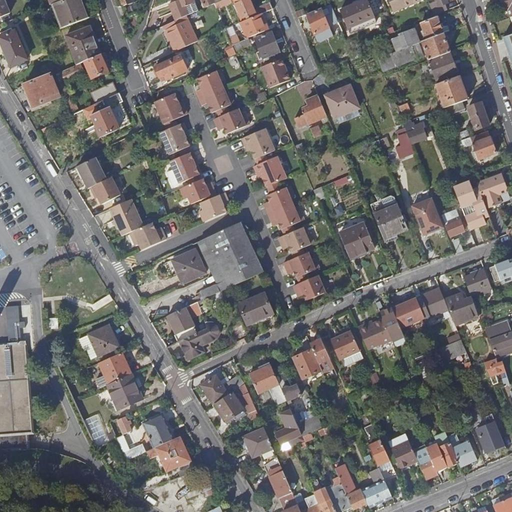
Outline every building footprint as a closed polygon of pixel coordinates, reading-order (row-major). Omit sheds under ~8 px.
[(0,0),(0,17),(10,13),(3,0),(0,0)] [(59,25),(60,28),(87,18),(80,0),(62,0),(51,4),(52,6),(55,5),(62,24),(59,25)] [(120,0),(122,6),(121,7),(125,16),(139,11),(135,1),(137,0),(120,0)] [(168,4),(175,21),(186,16),(199,10),(194,0),(175,0),(176,1),(168,4)] [(232,2),(230,0),(221,0),(214,3),(217,9),(232,2)] [(243,0),(242,1),(241,0),(230,0),(232,2),(233,4),(236,3),(243,18),(254,12),(249,0),(243,0)] [(375,17),(368,0),(367,0),(341,11),(349,30),(358,27),(357,25),(375,17)] [(388,0),(393,12),(421,0),(388,0)] [(446,0),(436,0),(437,1),(430,4),(434,14),(446,10),(443,4),(448,2),(446,0)] [(511,0),(501,0),(505,10),(508,9),(511,17),(511,16),(511,0)] [(261,14),(273,9),(270,2),(256,8),(259,15),(261,14)] [(314,35),(338,22),(331,5),(325,7),(307,14),(314,35)] [(296,12),(298,18),(305,15),(303,9),(296,12)] [(247,38),(248,38),(268,30),(261,14),(259,15),(241,22),(247,38)] [(170,46),(173,52),(198,41),(186,16),(175,21),(162,27),(170,46)] [(511,66),(511,16),(511,17),(511,20),(511,34),(503,37),(511,66)] [(427,40),(444,34),(438,17),(421,23),(424,30),(420,32),(422,36),(425,35),(427,40)] [(66,37),(77,64),(84,62),(84,61),(101,54),(97,46),(96,46),(88,28),(66,37)] [(389,34),(371,41),(378,59),(418,44),(420,43),(414,28),(400,34),(401,36),(392,40),(389,34)] [(26,60),(14,31),(0,37),(0,42),(10,67),(26,60)] [(262,59),(280,52),(272,32),(255,39),(262,59)] [(429,60),(450,52),(444,34),(427,40),(422,42),(429,60)] [(230,39),(232,44),(240,41),(238,36),(230,39)] [(418,44),(378,59),(383,71),(423,55),(418,44)] [(225,48),(229,57),(236,54),(232,45),(225,48)] [(108,60),(105,52),(101,54),(84,61),(92,79),(108,72),(104,62),(108,60)] [(457,72),(450,52),(429,60),(436,80),(457,72)] [(158,78),(160,78),(163,76),(164,80),(165,81),(186,71),(179,56),(154,68),(158,78)] [(290,80),(282,59),(261,67),(270,88),(290,80)] [(59,73),(56,74),(65,96),(71,93),(68,85),(65,86),(63,81),(83,72),(80,65),(59,75),(59,73)] [(197,80),(200,86),(201,89),(196,92),(202,106),(208,104),(209,108),(212,114),(217,111),(233,105),(235,104),(230,93),(226,95),(221,82),(225,81),(220,70),(197,80)] [(50,75),(24,86),(33,108),(59,98),(51,77),(52,77),(51,75),(50,75)] [(437,84),(445,108),(449,107),(462,102),(468,100),(459,76),(437,84)] [(89,94),(94,105),(118,93),(113,83),(89,94)] [(358,107),(349,85),(325,95),(334,116),(358,107)] [(65,96),(73,115),(80,112),(72,93),(71,93),(65,96)] [(131,123),(124,109),(121,102),(123,101),(119,93),(118,93),(94,105),(83,110),(87,119),(92,117),(101,137),(131,123)] [(187,114),(184,107),(181,108),(179,103),(175,94),(154,102),(163,124),(174,120),(187,114)] [(298,128),(326,116),(318,96),(306,101),(309,107),(302,110),(304,114),(294,119),(298,128)] [(449,107),(451,113),(464,109),(462,102),(449,107)] [(490,125),(482,102),(468,107),(477,130),(490,125)] [(404,117),(412,114),(407,103),(400,106),(404,117)] [(233,105),(217,111),(219,118),(235,111),(233,105)] [(225,129),(227,135),(250,125),(245,114),(242,116),(239,109),(235,111),(219,118),(214,120),(217,127),(223,125),(225,129)] [(174,120),(163,124),(166,130),(171,128),(177,126),(174,120)] [(166,130),(160,132),(170,154),(179,151),(190,146),(186,137),(184,131),(187,130),(184,123),(177,126),(171,128),(166,130)] [(319,136),(315,127),(310,129),(314,138),(319,136)] [(411,143),(411,144),(427,138),(423,128),(407,133),(411,143)] [(266,129),(242,139),(245,147),(249,145),(251,150),(255,159),(266,155),(275,151),(266,129)] [(405,129),(396,132),(398,137),(407,133),(405,129)] [(496,153),(488,131),(470,137),(478,157),(475,158),(476,160),(496,153)] [(401,158),(415,153),(411,144),(411,143),(407,133),(398,137),(401,144),(402,143),(403,145),(402,145),(397,147),(401,158)] [(387,137),(381,140),(384,148),(391,146),(387,137)] [(190,146),(179,151),(181,156),(193,151),(190,146)] [(181,156),(169,161),(179,183),(188,179),(199,175),(195,165),(193,160),(196,159),(193,151),(181,156)] [(266,155),(255,159),(257,165),(268,161),(266,155)] [(257,165),(254,167),(257,174),(261,173),(263,178),(267,187),(277,183),(287,179),(278,157),(268,161),(257,165)] [(96,158),(78,166),(85,181),(84,181),(88,189),(89,188),(106,180),(96,158)] [(479,188),(483,200),(485,200),(488,208),(502,203),(499,195),(508,191),(502,173),(477,183),(479,188)] [(199,175),(188,179),(190,184),(201,179),(199,175)] [(106,180),(89,188),(94,196),(96,195),(98,199),(101,205),(120,195),(111,178),(106,180)] [(190,184),(180,188),(185,199),(188,197),(191,204),(205,198),(216,193),(213,186),(207,188),(206,184),(203,178),(201,179),(190,184)] [(277,183),(267,187),(270,195),(280,190),(277,183)] [(465,217),(470,230),(485,223),(483,219),(482,214),(488,212),(483,200),(479,188),(473,191),(470,183),(454,189),(461,208),(472,204),(475,213),(465,217)] [(271,206),(266,208),(272,222),(277,220),(279,224),(282,230),(293,225),(304,220),(300,210),(296,211),(291,199),(295,197),(290,186),(280,190),(270,195),(267,196),(270,202),(271,206)] [(203,210),(199,211),(203,222),(226,212),(224,208),(222,202),(228,200),(224,192),(217,196),(206,200),(200,203),(203,210)] [(382,201),(385,209),(397,204),(394,198),(391,197),(382,201)] [(432,198),(420,204),(413,207),(418,219),(420,218),(422,223),(420,223),(425,236),(431,233),(444,228),(432,198)] [(129,234),(143,227),(132,200),(109,210),(114,221),(113,221),(116,230),(118,229),(121,237),(129,234)] [(371,205),(374,213),(385,209),(382,201),(371,205)] [(385,209),(374,213),(385,239),(396,234),(407,230),(397,204),(385,209)] [(443,218),(444,222),(451,236),(465,231),(457,212),(443,218)] [(143,227),(129,234),(135,246),(138,244),(141,251),(166,240),(162,233),(162,232),(157,235),(155,231),(151,223),(143,227)] [(229,288),(263,272),(240,223),(206,238),(229,288)] [(375,249),(364,224),(339,234),(350,260),(375,249)] [(293,225),(282,230),(284,236),(295,231),(293,225)] [(306,235),(303,228),(295,231),(284,236),(279,238),(282,246),(287,244),(289,247),(292,253),(302,249),(314,243),(310,233),(306,235)] [(396,234),(385,239),(386,243),(398,238),(396,234)] [(220,292),(226,290),(229,288),(206,238),(198,242),(209,268),(217,285),(220,292)] [(452,240),(457,253),(463,250),(458,238),(452,240)] [(302,249),(292,253),(294,259),(304,255),(305,254),(302,249)] [(206,274),(195,250),(174,259),(180,272),(177,273),(182,284),(206,274)] [(307,274),(320,268),(315,258),(312,259),(309,253),(305,254),(304,255),(294,259),(284,263),(287,270),(293,268),(295,272),(297,278),(307,274)] [(511,258),(503,262),(498,264),(488,268),(495,283),(501,280),(504,285),(511,281),(511,258)] [(482,264),(462,272),(469,290),(489,282),(482,264)] [(307,274),(297,278),(300,284),(303,282),(310,279),(307,274)] [(300,284),(294,286),(297,294),(303,291),(305,295),(307,301),(330,291),(325,280),(321,282),(319,276),(310,279),(303,282),(300,284)] [(204,300),(220,292),(217,285),(201,293),(204,300)] [(427,309),(422,311),(424,317),(429,315),(430,318),(449,311),(444,300),(440,289),(421,297),(427,309)] [(444,300),(449,311),(455,324),(479,314),(471,296),(464,299),(461,293),(444,300)] [(274,317),(264,294),(238,305),(247,325),(255,322),(256,325),(274,317)] [(168,323),(177,343),(180,342),(196,334),(194,328),(195,328),(190,319),(202,314),(198,303),(167,316),(170,322),(168,323)] [(0,450),(37,448),(29,352),(34,352),(33,337),(28,337),(25,307),(0,308),(0,450)] [(419,322),(414,309),(397,316),(402,330),(419,322)] [(366,324),(358,328),(368,350),(382,344),(382,345),(392,341),(383,320),(373,325),(368,328),(366,324)] [(432,331),(435,339),(454,331),(451,324),(444,327),(442,323),(438,325),(439,329),(432,331)] [(92,359),(119,346),(109,325),(79,339),(85,352),(88,351),(92,359)] [(196,334),(180,342),(187,358),(202,351),(199,345),(211,340),(215,338),(217,335),(218,331),(217,328),(214,326),(210,325),(206,325),(207,329),(202,332),(196,334)] [(363,358),(359,347),(353,334),(352,332),(331,341),(340,361),(344,359),(347,365),(363,358)] [(353,334),(359,347),(361,346),(355,333),(353,334)] [(446,339),(449,346),(462,340),(459,334),(446,339)] [(500,334),(491,338),(496,350),(511,345),(507,335),(501,337),(500,334)] [(65,343),(62,336),(48,341),(51,349),(65,343)] [(311,345),(313,350),(323,372),(325,376),(328,375),(322,363),(330,360),(320,338),(318,339),(319,342),(311,345)] [(449,346),(438,350),(443,362),(467,352),(462,340),(449,346)] [(313,350),(293,359),(302,381),(323,372),(313,350)] [(131,374),(122,353),(99,363),(109,384),(131,374)] [(498,364),(497,359),(485,363),(494,384),(498,383),(496,376),(506,372),(503,362),(498,364)] [(278,381),(271,366),(251,375),(259,394),(280,385),(278,381)] [(138,390),(131,374),(109,384),(108,385),(115,401),(138,390)] [(245,384),(240,374),(225,384),(231,394),(232,393),(238,389),(245,384)] [(381,383),(378,376),(371,380),(374,386),(381,383)] [(202,387),(214,405),(216,404),(229,395),(216,377),(202,387)] [(278,381),(280,385),(287,402),(303,396),(298,385),(290,388),(289,387),(285,378),(278,381)] [(259,416),(245,384),(238,389),(252,419),(259,416)] [(142,399),(138,390),(115,401),(119,410),(142,399)] [(229,395),(216,404),(227,422),(244,410),(232,393),(231,394),(229,395)] [(399,393),(391,397),(394,404),(403,400),(399,393)] [(296,408),(291,410),(294,417),(299,415),(296,408)] [(324,428),(315,409),(305,414),(308,421),(298,426),(303,438),(318,431),(320,430),(324,428)] [(156,448),(173,439),(163,416),(150,422),(153,428),(148,430),(155,447),(156,448)] [(125,417),(111,423),(115,433),(107,437),(109,442),(117,438),(117,439),(125,436),(124,435),(131,432),(125,417)] [(487,453),(505,445),(495,421),(477,429),(487,453)] [(382,473),(393,468),(374,425),(365,429),(370,440),(367,441),(380,469),(382,473)] [(274,449),(265,429),(245,438),(254,458),(256,457),(274,449)] [(401,469),(418,461),(412,448),(406,433),(388,441),(401,469)] [(129,447),(125,436),(117,439),(126,460),(145,452),(142,445),(126,452),(125,450),(129,447)] [(196,471),(181,436),(173,439),(156,448),(171,481),(196,471)] [(437,472),(448,467),(440,449),(438,445),(436,439),(424,444),(426,447),(437,472)] [(459,463),(461,469),(478,461),(470,441),(453,448),(460,463),(459,463)] [(426,480),(438,475),(437,472),(426,447),(424,444),(424,443),(422,444),(423,445),(415,449),(414,448),(412,448),(418,461),(426,480)] [(440,449),(448,467),(459,463),(460,463),(453,448),(451,444),(440,449)] [(256,457),(257,459),(275,452),(274,449),(256,457)] [(277,457),(277,458),(280,463),(291,458),(288,451),(277,457)] [(260,467),(271,462),(277,458),(277,457),(275,452),(257,459),(260,467)] [(301,511),(298,505),(280,463),(277,458),(271,462),(265,465),(285,511),(284,511),(301,511)] [(353,509),(354,510),(368,504),(362,491),(362,490),(357,492),(345,466),(336,470),(341,482),(353,509)] [(385,480),(397,475),(393,468),(382,473),(385,480)] [(368,504),(370,509),(377,505),(382,503),(393,498),(385,480),(382,473),(380,469),(371,473),(373,478),(376,484),(362,491),(368,504)] [(186,477),(157,488),(162,503),(192,492),(186,477)] [(331,500),(336,511),(346,511),(353,509),(341,482),(326,488),(331,500)] [(511,511),(511,495),(511,493),(499,498),(502,503),(493,506),(495,511),(511,511)] [(322,511),(318,503),(315,495),(306,499),(307,501),(310,509),(302,511),(322,511)] [(336,511),(331,500),(323,503),(322,501),(318,503),(322,511),(336,511)] [(298,505),(301,511),(302,511),(310,509),(307,501),(298,505)]
